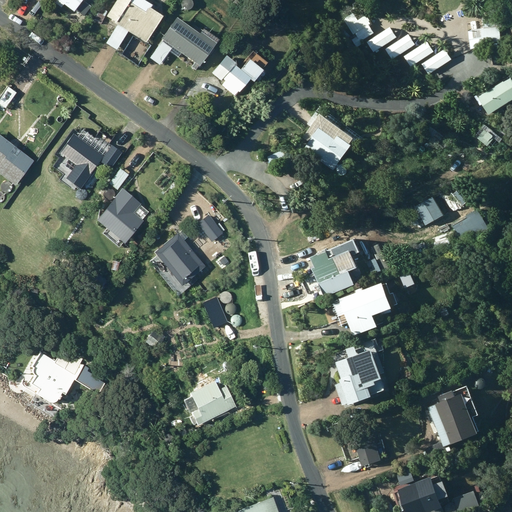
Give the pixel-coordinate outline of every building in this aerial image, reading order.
[(74,12),(82,0),(56,0),(55,3),(61,8),(64,4),(74,12)] [(147,43),(163,16),(151,8),(152,6),(142,0),(116,0),(106,16),(115,21),(114,23),(118,25),(109,38),(120,45),(129,31),(147,43)] [(182,7),(183,8),(185,9),(187,10),(189,9),(191,8),(192,6),(192,4),(192,2),(191,0),(190,0),(181,0),(182,0),(181,2),(181,3),(181,5),(182,7)] [(468,28),(470,46),(471,50),(487,49),(483,16),(464,18),(465,28),(468,28)] [(163,39),(149,58),(159,65),(170,52),(178,58),(181,52),(195,62),(192,67),(196,70),(199,65),(200,66),(220,39),(203,27),(199,33),(177,17),(161,38),(163,39)] [(351,40),(356,48),(363,45),(362,41),(374,34),(370,26),(356,34),(358,36),(351,40)] [(368,43),(374,53),(397,39),(391,29),(368,43)] [(386,50),(392,60),(415,47),(409,36),(386,50)] [(357,51),(348,41),(342,47),(350,57),(357,51)] [(404,56),(410,67),(434,53),(427,42),(404,56)] [(422,64),(428,74),(452,60),(446,50),(422,64)] [(11,58),(21,65),(26,58),(16,51),(11,58)] [(226,55),(212,73),(222,81),(223,79),(226,81),(222,86),(235,95),(238,91),(240,93),(251,79),(254,82),(264,70),(249,58),(240,70),(234,65),(236,63),(226,55)] [(490,115),(511,101),(511,89),(507,81),(480,97),(490,115)] [(6,86),(0,94),(0,104),(6,108),(16,93),(6,86)] [(356,138),(322,114),(305,138),(311,143),(307,148),(322,158),(321,161),(335,171),(354,145),(352,144),(356,138)] [(490,145),(496,137),(487,130),(481,137),(490,145)] [(0,173),(15,185),(33,161),(0,134),(0,173)] [(80,189),(100,161),(111,169),(122,153),(112,145),(104,157),(73,134),(59,152),(76,165),(66,178),(80,189)] [(274,168),(290,162),(285,151),(269,157),(274,168)] [(129,175),(120,169),(109,184),(118,190),(129,175)] [(123,189),(96,220),(125,244),(145,221),(134,212),(141,203),(123,189)] [(103,198),(104,199),(106,200),(108,200),(110,200),(112,199),(113,197),(114,195),(113,193),(113,191),(111,190),(109,189),(107,189),(106,189),(104,190),(103,191),(102,192),(102,194),(102,196),(103,198)] [(76,199),(78,201),(79,202),(82,202),(84,201),(85,200),(86,199),(87,197),(87,195),(86,193),(85,191),(83,190),(81,190),(79,191),(78,191),(76,193),(76,194),(75,196),(75,197),(76,199)] [(460,191),(444,198),(451,216),(468,209),(460,191)] [(410,206),(422,230),(428,227),(427,226),(446,216),(435,197),(416,207),(415,204),(410,206)] [(178,203),(166,213),(177,227),(189,217),(178,203)] [(197,223),(212,242),(223,233),(209,214),(197,223)] [(471,218),(453,225),(459,243),(477,237),(471,218)] [(182,286),(206,266),(184,240),(189,236),(183,229),(178,233),(154,253),(182,286)] [(356,239),(313,258),(317,267),(314,268),(327,297),(356,285),(350,271),(344,274),(339,262),(361,252),(356,239)] [(383,271),(377,259),(367,263),(368,266),(370,265),(375,275),(383,271)] [(114,260),(111,270),(118,271),(120,261),(114,260)] [(107,280),(86,267),(77,279),(98,293),(107,280)] [(385,283),(341,299),(355,336),(379,327),(375,316),(395,309),(385,283)] [(220,300),(221,302),(223,303),(225,303),(227,303),(229,302),(230,300),(230,298),(230,296),(229,294),(228,293),(226,292),(224,291),(223,292),(221,293),(220,294),(219,295),(219,297),(219,299),(220,300)] [(226,311),(227,313),(229,314),(231,314),(233,314),(235,312),(236,311),(237,309),(237,307),(236,305),(234,303),(233,303),(231,302),(229,303),(227,303),(226,305),(225,306),(225,308),(225,310),(226,311)] [(400,313),(401,314),(403,315),(405,315),(407,315),(409,314),(410,312),(411,310),(411,308),(410,306),(408,305),(407,304),(405,303),(403,304),(401,305),(400,306),(399,307),(399,309),(399,311),(400,313)] [(166,337),(155,327),(143,342),(153,351),(166,337)] [(370,380),(361,354),(351,358),(348,350),(336,354),(339,363),(338,363),(344,379),(342,380),(352,405),(374,397),(368,380),(370,380)] [(74,380),(98,394),(105,383),(87,372),(89,369),(83,365),(77,375),(41,352),(32,366),(34,368),(32,370),(33,373),(36,375),(30,383),(39,389),(37,393),(53,403),(57,401),(62,393),(64,394),(74,380)] [(413,378),(414,379),(416,380),(418,380),(420,380),(422,379),(423,377),(424,375),(424,373),(423,371),(421,370),(419,369),(417,369),(416,369),(414,370),(413,371),(412,373),(412,374),(412,376),(413,378)] [(475,388),(476,389),(478,390),(480,391),(482,390),(484,389),(485,387),(486,385),(486,383),(485,381),(483,380),(482,379),(480,379),(478,379),(476,380),(475,381),(474,383),(474,384),(474,386),(475,388)] [(203,423),(237,406),(226,386),(220,389),(216,381),(183,398),(185,402),(193,398),(197,408),(196,409),(203,423)] [(442,403),(430,408),(443,442),(426,449),(430,460),(451,451),(450,447),(481,434),(465,394),(457,397),(454,389),(440,395),(442,403)] [(391,422),(395,430),(400,428),(396,419),(391,422)] [(355,440),(364,467),(383,461),(374,434),(355,440)] [(437,458),(439,466),(446,464),(444,457),(437,458)] [(434,476),(399,489),(400,491),(396,493),(402,511),(433,511),(445,508),(445,505),(452,503),(442,475),(435,478),(434,476)] [(462,511),(482,506),(476,491),(466,494),(465,491),(457,494),(458,497),(456,498),(460,511),(462,511)] [(278,511),(273,497),(239,509),(240,511),(278,511)]
